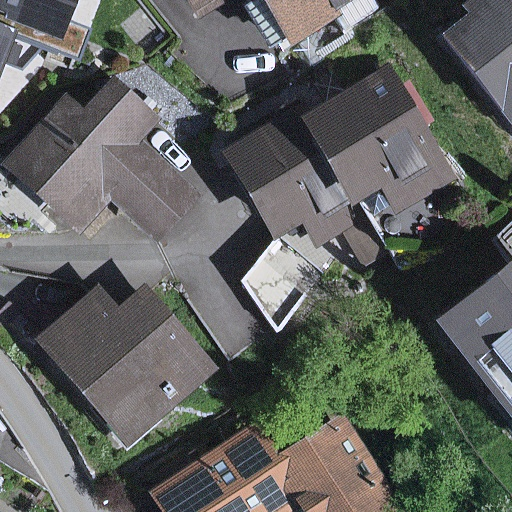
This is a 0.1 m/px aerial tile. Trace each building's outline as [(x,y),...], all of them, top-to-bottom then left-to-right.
[(0,0),(0,113),(38,15),(74,29),(85,0),(0,0)] [(209,0),(217,12),(237,0),(209,0)] [(287,0),(313,40),(375,0),(287,0)] [(511,0),(474,0),(484,10),(462,31),(511,84),(511,0)] [(408,59),(322,111),(374,198),(398,184),(411,206),(474,168),(408,59)] [(175,236),(220,190),(158,129),(174,113),(131,71),(97,106),(85,94),(21,159),(97,233),(133,196),(175,236)] [(316,102),(239,149),(293,237),(318,221),(335,248),(386,217),(374,198),(322,111),(316,102)] [(281,229),(239,269),(284,316),(326,276),(281,229)] [(511,392),(511,274),(456,315),(511,392)] [(118,288),(56,341),(147,447),(241,367),(164,276),(132,304),(118,288)] [(426,511),(361,414),(303,452),(334,503),(320,511),(426,511)] [(319,511),(320,511),(334,503),(303,452),(286,423),(171,491),(184,511),(319,511)]
